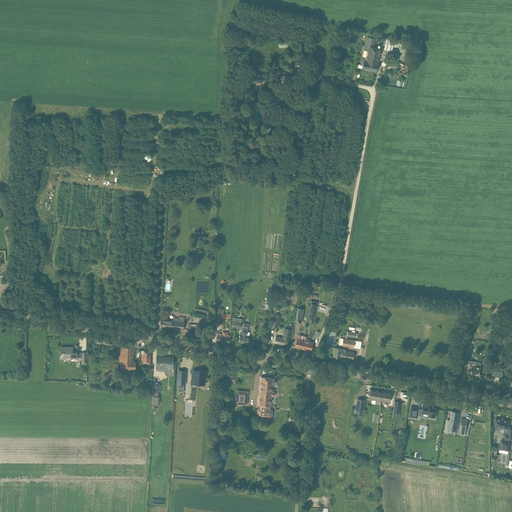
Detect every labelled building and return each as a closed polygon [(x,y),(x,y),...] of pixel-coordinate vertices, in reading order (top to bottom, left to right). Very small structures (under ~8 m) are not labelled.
[(376,71),(377,66),(378,64),(377,64),(380,48),(373,47),(375,39),(367,37),(361,65),(362,65),(362,68),(376,71)] [(404,48),(405,43),(386,39),(384,49),(392,51),(393,46),(403,48),(400,60),(408,62),(411,50),(404,48)] [(300,70),(300,65),(300,56),(288,55),(287,73),(297,74),(297,70),(300,70)] [(247,77),(250,77),(250,81),(253,81),(253,83),(257,83),(257,82),(262,82),(263,75),(255,74),(255,71),(251,71),(251,73),(247,73),(247,77)] [(311,303),(308,316),(314,317),(317,304),(311,303)] [(302,323),(304,309),(302,309),(299,308),(297,308),(295,322),(302,323)] [(183,330),(184,325),(184,317),(179,317),(178,318),(174,317),(175,316),(173,316),(173,320),(160,319),(160,322),(160,327),(183,330)] [(363,323),(363,321),(363,320),(362,319),(362,318),(361,317),(359,316),(358,316),(356,316),(355,316),(354,316),(352,317),(352,318),(351,319),(350,320),(350,321),(350,323),(350,324),(350,325),(351,326),(352,327),(352,328),(354,329),(355,329),(356,330),(358,329),(359,329),(360,329),(361,328),(362,327),(363,326),(363,324),(363,323)] [(242,322),(233,320),(232,326),(232,329),(234,330),(235,327),(240,328),(242,322)] [(240,335),(239,342),(248,344),(249,336),(246,336),(247,332),(247,329),(248,329),(248,325),(243,324),(242,328),(242,331),(241,335),(240,335)] [(287,345),(288,340),(290,330),(285,329),(283,338),(276,336),(274,342),(287,345)] [(229,343),(230,338),(230,335),(228,335),(228,332),(222,331),(222,334),(217,333),(217,336),(216,341),(229,343)] [(294,347),(301,348),(303,340),(301,339),(302,335),(297,334),(296,342),(294,347)] [(307,336),(304,336),(303,340),(301,348),(311,350),(313,342),(306,340),(307,336)] [(463,337),(459,365),(460,365),(467,366),(467,362),(468,360),(469,355),(468,355),(470,345),(471,339),(463,337)] [(355,340),(343,338),(342,346),(354,348),(355,340)] [(135,369),(135,367),(135,362),(133,362),(133,347),(117,346),(117,361),(121,361),(120,368),(135,369)] [(86,362),(86,357),(86,352),(77,352),(77,351),(73,351),(73,347),(60,347),(60,352),(63,352),(63,357),(82,358),(82,362),(86,362)] [(352,359),(353,354),(354,352),(345,351),(345,349),(339,348),(334,348),(333,356),(340,357),(340,355),(344,356),(344,358),(352,359)] [(150,367),(151,355),(151,350),(142,350),(141,355),(141,367),(150,367)] [(173,365),(173,363),(173,358),(156,357),(156,362),(156,364),(156,368),(166,369),(166,365),(173,365)] [(467,362),(467,366),(472,367),(472,368),(471,373),(479,375),(480,370),(480,367),(481,362),(473,361),(473,363),(467,362)] [(196,384),(204,384),(205,372),(201,372),(201,371),(196,371),(196,372),(192,372),(191,382),(196,383),(196,384)] [(270,409),(270,406),(271,396),(272,396),(274,396),(275,395),(276,394),(275,393),(275,392),(273,391),(272,391),(273,378),(261,377),(258,405),(260,406),(260,408),(257,410),(257,415),(259,417),(270,418),(272,417),(273,411),(271,409),(270,409)] [(177,386),(177,398),(186,398),(187,386),(177,386)] [(370,389),(368,398),(376,400),(381,401),(382,397),(380,396),(381,390),(378,390),(370,389)] [(246,403),(247,392),(237,390),(236,402),(246,403)] [(381,390),(380,396),(382,397),(381,401),(382,401),(389,402),(391,392),(381,390)] [(357,398),(355,413),(364,415),(365,410),(363,409),(365,400),(357,398)] [(422,415),(422,412),(430,414),(429,416),(435,417),(435,415),(436,415),(437,407),(433,406),(433,405),(428,404),(428,405),(424,404),(423,409),(419,409),(419,408),(411,407),(409,416),(417,417),(418,414),(422,415)] [(460,412),(452,411),(450,420),(447,419),(446,427),(449,427),(448,428),(456,430),(460,412)] [(495,418),(494,426),(496,427),(496,428),(496,429),(497,430),(498,430),(499,430),(500,429),(501,428),(506,428),(504,438),(505,438),(505,440),(509,441),(509,439),(511,439),(511,427),(508,427),(509,421),(501,419),(495,418)] [(511,441),(501,439),(499,449),(509,451),(511,441)]
